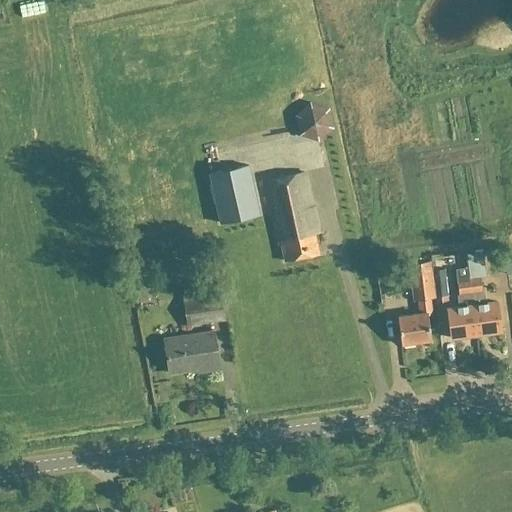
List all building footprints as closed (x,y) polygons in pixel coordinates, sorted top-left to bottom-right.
[(293,117),(297,136),(317,142),(331,129),(327,110),(307,104),(293,117)] [(283,127),(255,126),(255,158),(282,159),(283,127)] [(248,168),(209,177),(219,224),(258,215),(248,168)] [(304,174),(265,182),(278,247),(281,247),(284,263),(318,256),(314,235),(316,235),(304,174)] [(468,280),(480,278),(485,277),(481,253),(464,255),(466,268),(468,280)] [(259,261),(263,276),(282,271),(278,256),(259,261)] [(435,298),(447,297),(444,276),(443,271),(440,272),(439,261),(430,263),(435,294),(435,298)] [(435,294),(430,263),(412,265),(417,297),(435,294)] [(466,268),(454,270),(460,308),(447,310),(451,339),(475,335),(467,280),(468,280),(466,268)] [(200,288),(181,291),(186,328),(225,322),(218,275),(198,278),(200,288)] [(483,305),(480,278),(468,280),(467,280),(475,335),(499,332),(495,303),(483,305)] [(419,315),(396,318),(399,346),(430,343),(427,317),(431,316),(429,299),(417,300),(419,315)] [(180,339),(164,341),(169,374),(205,369),(206,372),(219,370),(213,333),(180,338),(180,339)]
